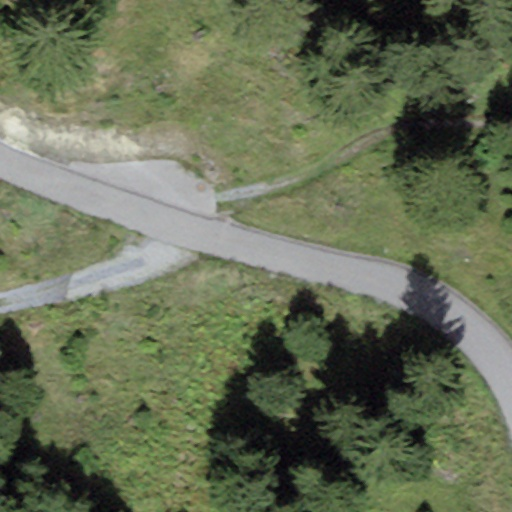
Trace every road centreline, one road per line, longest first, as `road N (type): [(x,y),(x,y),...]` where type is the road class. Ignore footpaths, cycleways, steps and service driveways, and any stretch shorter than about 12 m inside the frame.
road 1 (track): [(511,380),(458,310),(189,230),(0,158)]
road 2 (track): [(189,230),(174,248),(0,302)]
